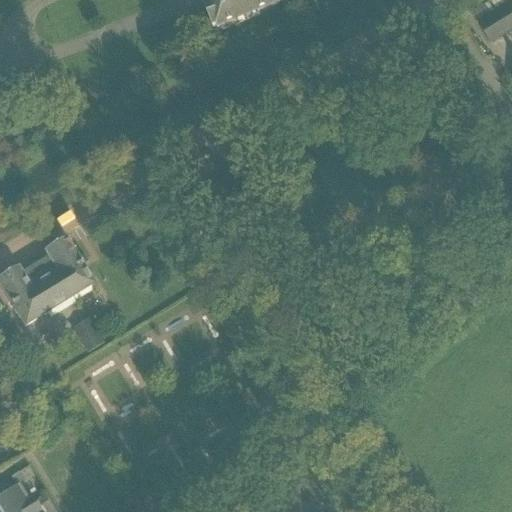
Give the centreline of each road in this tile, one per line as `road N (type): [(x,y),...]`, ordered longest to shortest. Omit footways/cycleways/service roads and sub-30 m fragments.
road 1 (residential): [(0,260),(429,0)]
road 2 (track): [(156,163),(385,511)]
road 3 (residential): [(511,257),(229,511)]
road 4 (residential): [(433,0),(511,124)]
